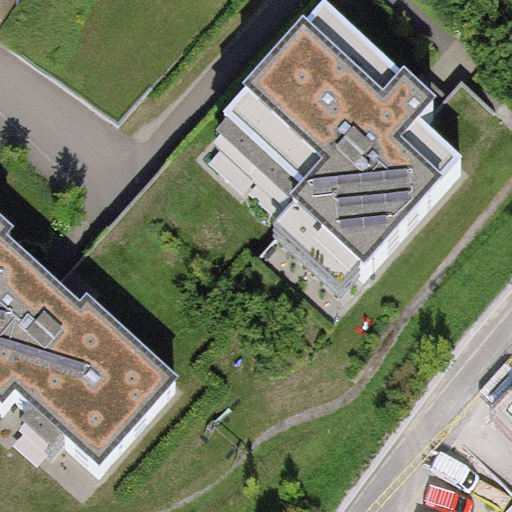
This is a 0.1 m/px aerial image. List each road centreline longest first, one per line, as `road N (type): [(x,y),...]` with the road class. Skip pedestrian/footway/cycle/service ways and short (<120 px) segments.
road 1 (residential): [(511,316),(365,511)]
road 2 (residential): [(0,79),(122,169)]
